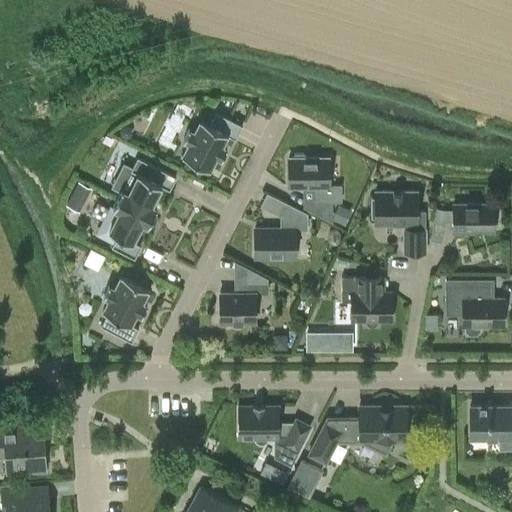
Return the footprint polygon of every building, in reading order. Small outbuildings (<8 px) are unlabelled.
[(209,123),(201,119),(194,131),(189,128),(183,139),(189,142),(182,155),(209,169),(216,156),(221,158),(227,148),(222,145),(227,134),(235,138),(242,125),(216,111),(209,123)] [(108,137),(105,144),(112,147),(115,141),(108,137)] [(294,157),(289,157),(289,186),(315,186),(315,200),(341,200),(341,185),(329,185),(329,157),(305,157),(305,155),(303,153),(295,153),(294,155),(294,157)] [(117,197),(152,215),(157,206),(151,203),(161,184),(169,189),(176,176),(138,156),(133,167),(124,163),(112,187),(120,191),(117,197)] [(92,188),(78,181),(66,205),(80,211),(92,188)] [(375,217),(375,224),(404,224),(404,251),(425,251),(425,210),(417,210),(417,190),(401,190),(401,192),(393,192),(393,190),(375,190),(375,197),(372,197),(372,217),(375,217)] [(148,224),(152,215),(117,197),(113,206),(119,209),(109,229),(118,234),(112,245),(134,257),(141,244),(132,240),(142,221),(148,224)] [(255,227),(255,256),(295,256),(295,229),(307,229),(307,213),(285,202),(278,214),(281,215),(281,227),(255,227)] [(454,203),(453,231),(494,231),(494,203),(454,203)] [(332,219),(344,225),(351,212),(338,206),(332,219)] [(436,207),(434,219),(442,220),(444,209),(436,207)] [(331,244),(337,244),(339,241),(339,231),(337,228),(331,228),(329,231),(329,241),(331,244)] [(92,247),(85,259),(98,266),(105,253),(92,247)] [(107,312),(101,325),(132,341),(139,327),(130,323),(136,312),(141,315),(147,304),(142,301),(148,288),(121,274),(114,287),(109,284),(103,295),(109,298),(103,310),(107,312)] [(351,301),(351,319),(365,319),(365,322),(368,325),(371,326),(375,324),(377,322),(378,319),(391,319),(391,291),(385,291),(386,277),(342,276),(342,301),(351,301)] [(446,279),(446,313),(463,313),(463,325),(465,325),(465,330),(469,334),(476,334),(480,330),(480,325),(503,325),(503,311),(506,309),(506,302),(503,300),(503,297),(490,297),(490,292),(493,292),(493,279),(446,279)] [(243,292),(220,292),(220,321),(231,321),(233,324),(241,324),(244,321),(255,321),(255,292),(267,292),(267,280),(243,280),(243,292)] [(320,350),(320,331),(306,331),(306,350),(320,350)] [(286,336),(273,336),(273,349),(286,349),(286,336)] [(268,437),(275,437),(275,457),(290,465),(310,425),(296,418),(294,421),(279,421),(279,405),(264,405),(264,404),(253,404),(253,405),(238,405),(238,437),(254,437),(256,440),(259,443),(263,443),(266,440),(268,437)] [(350,437),(350,436),(359,436),(359,440),(365,440),(367,442),(368,443),(370,445),(371,445),(374,447),(377,448),(379,448),(382,447),(384,447),(386,446),(388,445),(390,443),(391,442),(392,440),(406,440),(406,405),(359,405),(359,416),(347,416),(341,429),(325,421),(308,453),(325,462),(338,436),(339,438),(339,439),(340,440),(341,441),(343,441),(344,441),(345,441),(347,441),(348,440),(349,439),(350,438),(350,437)] [(470,405),(470,437),(500,437),(500,447),(511,447),(511,435),(510,436),(510,405),(470,405)] [(0,455),(6,455),(7,471),(45,468),(42,435),(13,438),(12,426),(0,426),(0,455)] [(301,458),(287,485),(309,497),(323,469),(301,458)] [(235,511),(239,506),(200,485),(187,507),(196,511),(235,511)] [(48,511),(47,497),(35,498),(34,487),(2,489),(3,511),(48,511)]
